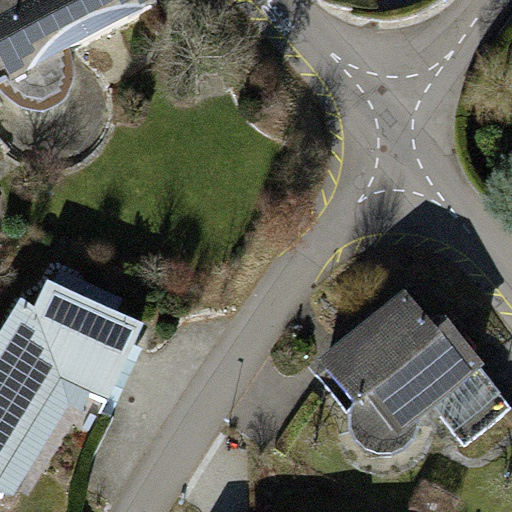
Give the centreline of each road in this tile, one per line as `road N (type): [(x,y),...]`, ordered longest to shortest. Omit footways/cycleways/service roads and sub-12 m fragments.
road 1 (residential): [(147,511),(396,133)]
road 2 (residential): [(396,133),(511,283)]
road 3 (residential): [(279,0),(396,133)]
road 4 (residential): [(396,133),(490,0)]
